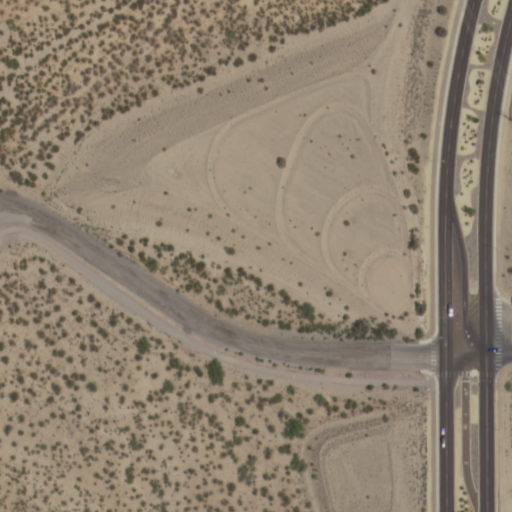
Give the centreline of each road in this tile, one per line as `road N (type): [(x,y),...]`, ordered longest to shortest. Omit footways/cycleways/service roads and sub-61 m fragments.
road 1 (residential): [(448,359),(322,354),(233,338),(28,211)]
road 2 (secondary): [(476,0),(452,120),(448,359)]
road 3 (secondary): [(490,359),(493,121),(511,22)]
road 4 (secondary): [(487,511),(490,359)]
road 5 (secondary): [(448,359),(446,511)]
